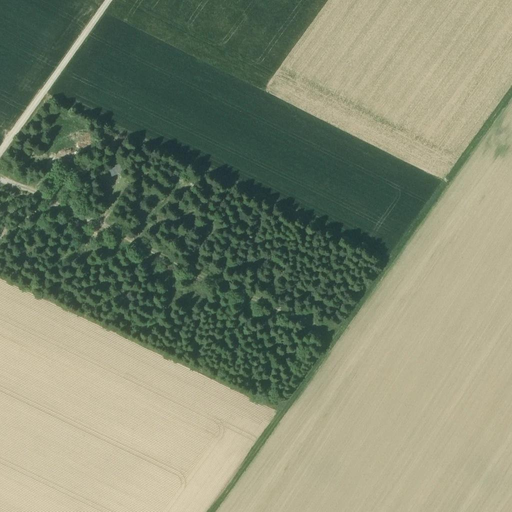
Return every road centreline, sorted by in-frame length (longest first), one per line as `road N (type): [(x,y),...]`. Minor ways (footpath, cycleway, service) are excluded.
road 1 (track): [(211,511),(511,94)]
road 2 (track): [(0,178),(335,339)]
road 3 (track): [(0,155),(110,0)]
